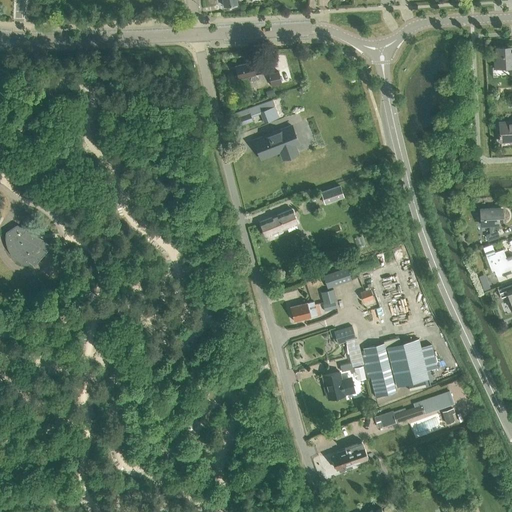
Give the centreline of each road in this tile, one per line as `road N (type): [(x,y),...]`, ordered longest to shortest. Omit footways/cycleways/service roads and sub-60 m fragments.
road 1 (unclassified): [(196,35),(302,447),(327,511)]
road 2 (tertiary): [(511,434),(430,254),(396,139),(382,51)]
road 3 (unclassified): [(0,36),(196,35)]
road 4 (tertiary): [(196,35),(321,26),(382,51)]
road 5 (tertiary): [(382,51),(436,20),(511,17)]
